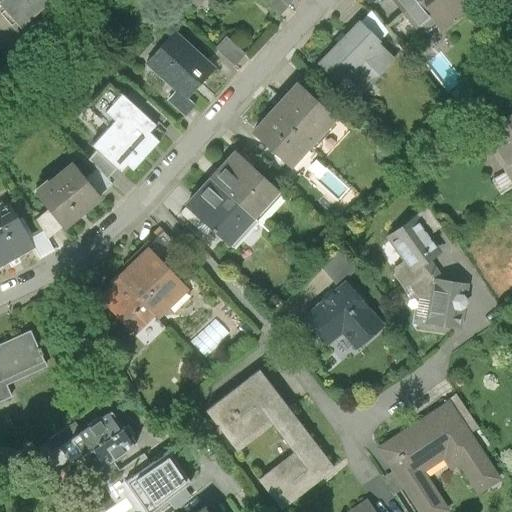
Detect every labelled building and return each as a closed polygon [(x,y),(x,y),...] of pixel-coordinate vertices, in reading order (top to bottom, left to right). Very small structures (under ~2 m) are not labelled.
[(0,0),(0,7),(20,31),(54,2),(51,0),(0,0)] [(292,0),(263,0),(263,1),(278,16),(292,0)] [(390,0),(401,13),(416,31),(418,33),(432,21),(441,31),(469,8),(462,0),(390,0)] [(371,12),(359,24),(378,42),(388,33),(383,27),(371,12)] [(401,13),(383,27),(388,33),(396,43),(400,39),(402,42),(416,31),(401,13)] [(357,22),(317,63),(340,85),(348,77),(363,91),(393,60),(376,44),(378,42),(359,24),(357,22)] [(214,69),(175,32),(147,62),(178,90),(186,98),(214,69)] [(233,66),(244,55),(224,37),(214,48),(233,66)] [(32,47),(0,51),(0,72),(35,68),(32,47)] [(305,76),(297,84),(323,108),(331,100),(305,76)] [(113,120),(90,145),(96,151),(115,169),(120,173),(161,128),(159,126),(139,108),(109,81),(91,100),(113,120)] [(295,82),(269,110),(309,146),(334,118),(323,108),(297,84),(295,82)] [(178,90),(167,101),(183,117),(194,105),(186,98),(178,90)] [(147,101),(139,108),(159,126),(166,119),(147,101)] [(290,167),(309,146),(269,110),(250,131),(268,147),(286,163),(290,167)] [(511,114),(482,133),(511,182),(511,114)] [(268,147),(259,157),(277,173),(286,163),(268,147)] [(96,151),(88,160),(96,169),(106,179),(115,169),(96,151)] [(235,152),(211,179),(254,219),(279,192),(235,152)] [(71,163),(34,192),(48,209),(63,228),(99,199),(84,181),(71,163)] [(96,169),(84,181),(99,199),(112,185),(106,179),(96,169)] [(230,245),(254,219),(211,179),(186,206),(203,221),(230,245)] [(27,241),(6,202),(0,204),(0,265),(31,249),(27,241)] [(203,221),(186,206),(180,213),(197,228),(203,221)] [(48,209),(35,220),(42,232),(47,239),(63,228),(48,209)] [(427,209),(414,218),(427,237),(440,228),(427,209)] [(427,237),(414,218),(387,237),(412,272),(439,253),(427,237)] [(42,232),(27,241),(31,249),(38,261),(54,252),(47,239),(42,232)] [(338,288),(344,283),(357,271),(341,247),(319,266),(338,288)] [(186,291),(146,249),(116,277),(118,278),(156,319),(186,291)] [(156,319),(118,278),(98,297),(128,328),(146,347),(165,329),(156,319)] [(467,285),(434,280),(426,323),(459,329),(467,285)] [(382,327),(344,283),(338,288),(303,319),(326,345),(340,333),(355,350),(382,327)] [(128,328),(113,340),(128,364),(146,347),(128,328)] [(0,401),(10,397),(4,386),(45,367),(28,332),(0,344),(0,401)] [(258,371),(205,410),(236,451),(271,425),(293,454),(258,480),(280,509),(332,470),(258,371)] [(447,400),(448,402),(469,434),(477,429),(455,395),(447,400)] [(404,489),(418,511),(445,511),(447,511),(421,471),(442,458),(450,469),(458,464),(478,494),(499,480),(469,434),(448,402),(377,449),(392,472),(404,489)] [(89,451),(120,429),(109,412),(80,432),(77,434),(89,451)] [(74,422),(47,440),(54,450),(77,434),(80,432),(74,422)] [(132,447),(120,429),(89,451),(100,468),(111,461),(132,447)] [(167,451),(123,482),(144,511),(150,511),(191,484),(167,451)] [(118,471),(111,461),(100,468),(91,474),(98,485),(118,471)] [(383,478),(394,495),(404,489),(392,472),(383,478)] [(372,511),(366,501),(349,511),(372,511)]
